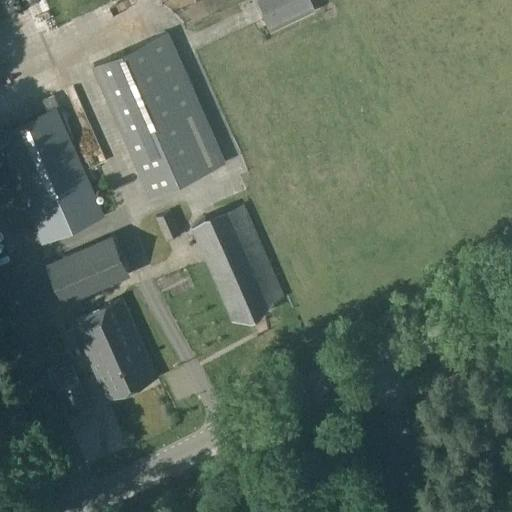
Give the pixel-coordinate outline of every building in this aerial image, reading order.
[(311,0),(284,0),(262,11),(271,31),(316,10),(311,0)] [(169,32),(96,64),(153,194),(226,161),(169,32)] [(106,215),(58,106),(0,132),(0,141),(44,242),(106,215)] [(285,297),(245,205),(235,210),(218,211),(207,216),(194,227),(235,319),(252,318),(262,313),(275,302),(275,301),(285,297)] [(183,233),(173,210),(158,216),(168,239),(183,233)] [(45,260),(63,301),(130,273),(112,232),(45,260)] [(110,398),(160,376),(124,297),(74,319),(110,398)] [(94,406),(75,364),(56,373),(75,414),(94,406)]
